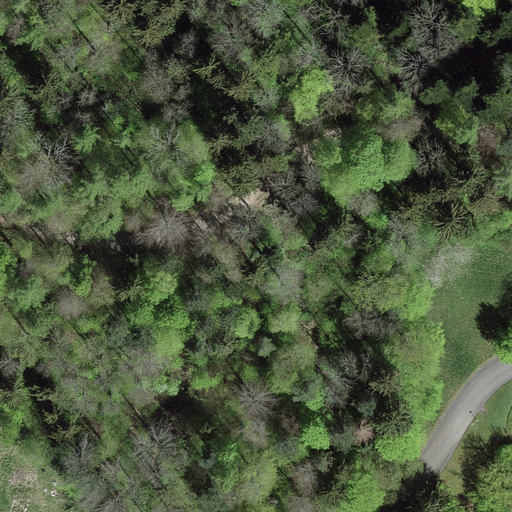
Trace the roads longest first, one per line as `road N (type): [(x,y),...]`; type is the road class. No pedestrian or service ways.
road 1 (track): [(511,144),(396,128),(330,136),(207,219),(167,233),(94,236),(0,210)]
road 2 (residential): [(511,366),(470,398),(423,474),(378,511)]
